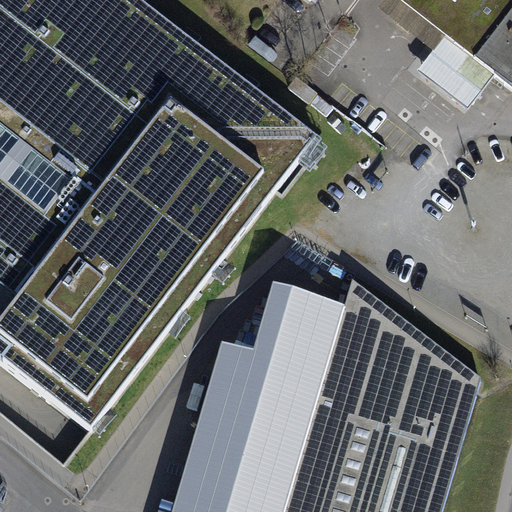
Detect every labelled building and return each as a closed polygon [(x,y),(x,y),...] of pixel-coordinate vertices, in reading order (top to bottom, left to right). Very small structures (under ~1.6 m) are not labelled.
[(0,0),(0,362),(91,432),(316,140),(133,0),(0,0)] [(470,26),(436,0),(388,0),(379,13),(433,55),(418,74),(468,113),(495,79),(454,47),(470,26)] [(511,0),(436,0),(470,26),(454,47),(495,79),(511,91),(511,0)] [(443,511),(481,381),(353,284),(345,312),(285,511),(443,511)] [(285,511),(345,312),(274,291),(254,358),(223,349),(175,511),(285,511)]
